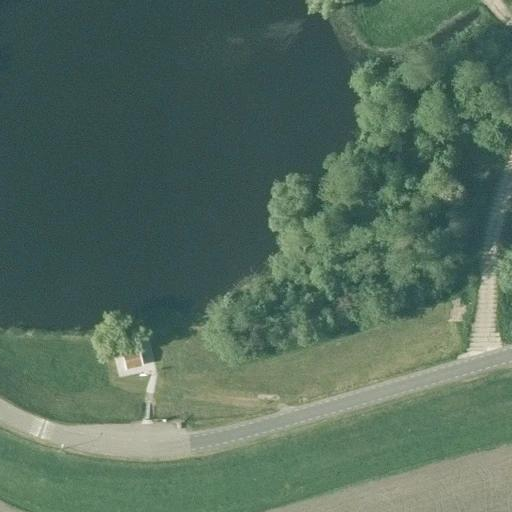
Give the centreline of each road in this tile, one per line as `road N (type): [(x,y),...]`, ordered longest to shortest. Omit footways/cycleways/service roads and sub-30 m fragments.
road 1 (tertiary): [(511,354),(166,447),(86,442),(0,411)]
road 2 (track): [(511,160),(485,266),(479,329),(486,362)]
